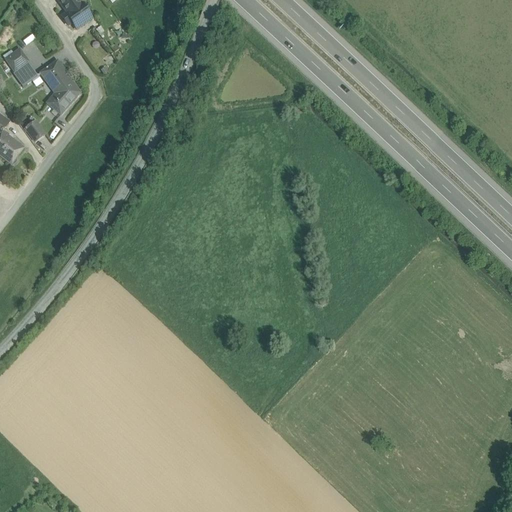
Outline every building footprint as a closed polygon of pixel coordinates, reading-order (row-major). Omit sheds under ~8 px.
[(73,11),(65,0),(59,0),(57,2),(66,15),(73,11)] [(80,5),(76,0),(65,0),(73,11),(66,15),(62,18),(68,26),(72,23),(77,30),(91,20),(81,5),(80,5)] [(28,64),(19,51),(6,61),(15,73),(28,64)] [(73,85),(57,63),(41,75),(56,96),(56,97),(71,86),(73,85)] [(34,72),(20,82),(24,88),(38,78),(34,72)] [(71,86),(56,97),(56,96),(52,99),(47,105),(61,116),(78,96),(71,86)] [(10,123),(0,115),(0,125),(5,129),(10,123)] [(35,123),(25,130),(35,143),(45,136),(35,123)] [(24,150),(2,133),(0,135),(0,157),(11,167),(24,150)]
